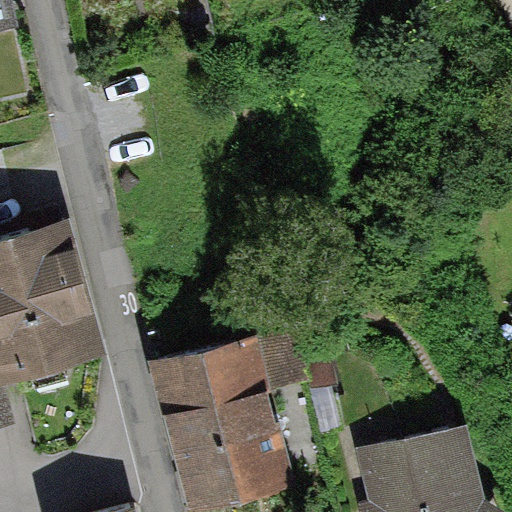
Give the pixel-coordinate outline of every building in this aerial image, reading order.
[(0,0),(0,18),(20,14),(17,0),(0,0)] [(110,341),(73,202),(0,220),(0,370),(7,369),(110,341)] [(297,310),(150,346),(188,498),(296,471),(273,381),(312,371),(297,310)] [(0,370),(0,416),(18,412),(7,369),(0,370)] [(468,413),(357,441),(371,493),(361,495),(365,511),(509,511),(511,507),(511,500),(487,486),(468,413)] [(141,511),(137,493),(58,511),(141,511)]
